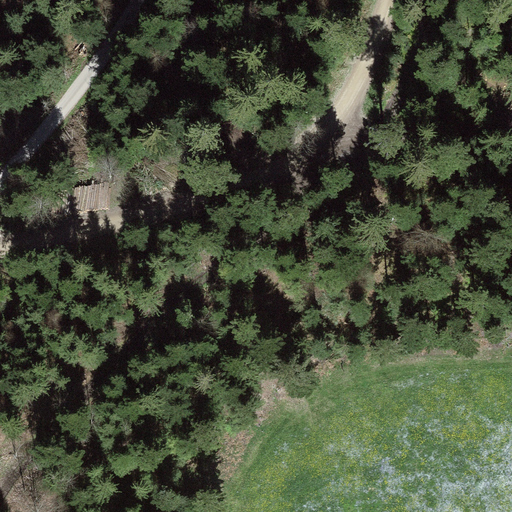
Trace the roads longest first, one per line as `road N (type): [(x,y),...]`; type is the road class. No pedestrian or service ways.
road 1 (unclassified): [(0,248),(216,194),(308,158),(346,118),(385,0)]
road 2 (track): [(0,187),(112,48),(140,0)]
road 3 (track): [(511,128),(411,131),(346,118)]
road 4 (track): [(420,0),(422,57),(430,68),(511,118)]
